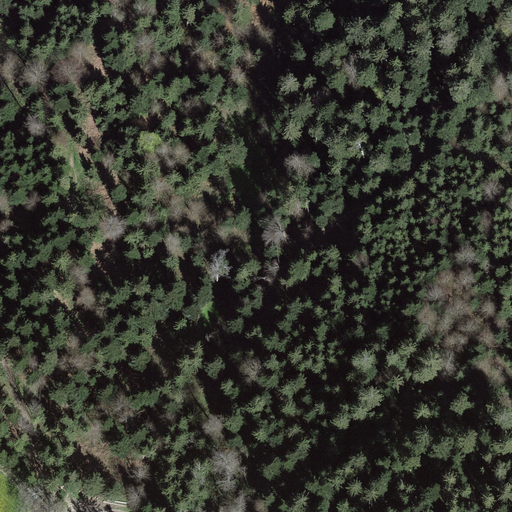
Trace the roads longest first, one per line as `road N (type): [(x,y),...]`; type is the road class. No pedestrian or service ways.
road 1 (track): [(511,175),(467,152),(435,151),(316,235),(261,322),(224,358),(180,375),(146,376),(110,364),(47,291),(0,273)]
road 2 (track): [(0,84),(37,71),(105,71),(155,111),(185,155),(300,127),(435,151)]
road 3 (track): [(244,511),(349,456),(435,394),(483,387),(511,399)]
